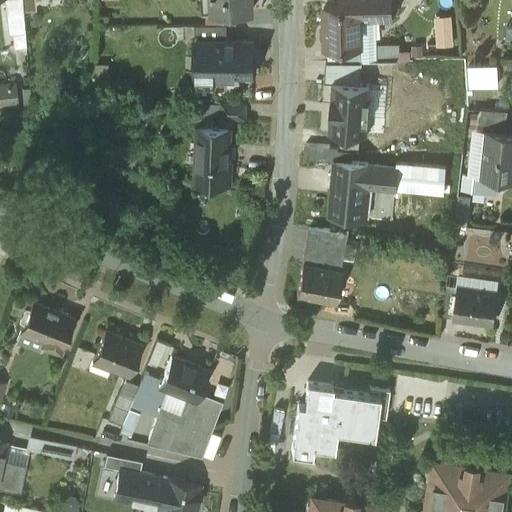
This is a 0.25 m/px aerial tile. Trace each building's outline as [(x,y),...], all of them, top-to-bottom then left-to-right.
[(22,0),(5,0),(9,34),(25,32),(22,0)] [(201,0),(202,14),(251,12),(250,0),(201,0)] [(340,0),(341,7),(359,7),(359,19),(374,19),(391,18),(391,15),(397,9),(396,0),(340,0)] [(341,7),(324,8),(325,49),(360,49),(361,61),(368,61),(368,55),(374,55),(374,49),(374,19),(359,19),(359,7),(341,7)] [(451,16),(434,17),(435,47),(453,46),(451,16)] [(107,20),(96,20),(95,28),(106,28),(107,20)] [(226,41),(226,25),(194,26),(194,43),(196,43),(213,43),(213,41),(226,41)] [(226,41),(213,41),(213,43),(196,43),(195,89),(214,89),(214,76),(252,76),(252,42),(226,41)] [(374,49),(374,55),(368,55),(368,61),(396,61),(396,49),(374,49)] [(17,82),(0,82),(0,107),(18,106),(17,82)] [(370,85),(333,82),(329,131),(367,134),(370,85)] [(245,105),(221,104),(221,119),(233,119),(245,120),(245,105)] [(507,112),(481,111),(479,132),(484,132),(484,131),(505,133),(507,112)] [(221,129),(198,127),(196,181),(230,183),(231,163),(228,163),(230,130),(232,130),(233,119),(221,119),(221,129)] [(511,134),(505,133),(484,131),(484,132),(480,177),(511,180),(511,134)] [(353,150),(329,147),(330,146),(305,144),(304,158),(336,162),(336,160),(352,162),(353,150)] [(352,162),(336,160),(336,162),(331,216),(362,219),(363,218),(361,217),(364,194),(370,194),(371,191),(364,191),(365,185),(395,188),(397,168),(396,167),(368,165),(368,163),(352,162)] [(446,166),(397,162),(396,167),(397,168),(395,188),(443,192),(446,166)] [(395,188),(365,185),(364,191),(371,191),(370,194),(364,194),(361,217),(363,218),(362,219),(392,222),(395,188)] [(349,232),(309,227),(302,262),(341,269),(349,232)] [(341,269),(302,262),(296,293),(335,300),(341,269)] [(458,285),(447,284),(443,316),(453,317),(458,285)] [(497,291),(458,285),(453,317),(493,323),(497,291)] [(73,314),(32,297),(20,327),(44,337),(42,342),(59,349),(73,314)] [(141,341),(105,326),(92,359),(111,366),(112,365),(129,372),(141,341)] [(208,368),(171,353),(159,383),(185,393),(196,398),(198,393),(208,368)] [(124,376),(107,416),(122,422),(138,382),(124,376)] [(333,383),(307,380),(304,403),(298,402),(292,439),(293,439),(293,441),(292,441),(291,449),(291,451),(311,454),(311,452),(312,452),(313,445),(334,448),(336,429),(372,434),(372,435),(374,435),(377,415),(385,416),(389,388),(379,386),(378,394),(340,388),(341,384),(333,383)] [(179,410),(160,403),(147,439),(198,452),(217,400),(198,393),(196,398),(185,393),(179,410)] [(60,440),(31,434),(28,447),(57,454),(60,440)] [(0,462),(5,439),(0,437),(0,487),(20,492),(25,470),(0,464),(0,462)] [(464,461),(463,469),(458,468),(459,464),(433,460),(429,484),(427,484),(424,506),(426,506),(425,511),(499,511),(502,495),(500,495),(503,470),(477,467),(477,471),(472,470),(473,462),(474,462),(474,461),(464,459),(464,461)] [(166,475),(120,466),(114,494),(160,504),(166,475)] [(192,511),(199,482),(166,475),(160,504),(158,511),(192,511)] [(339,500),(313,496),(311,511),(383,511),(384,506),(358,503),(357,507),(353,506),(354,499),(354,498),(354,497),(344,495),(344,497),(343,505),(339,504),(339,500)] [(28,511),(30,506),(5,501),(2,511),(28,511)]
